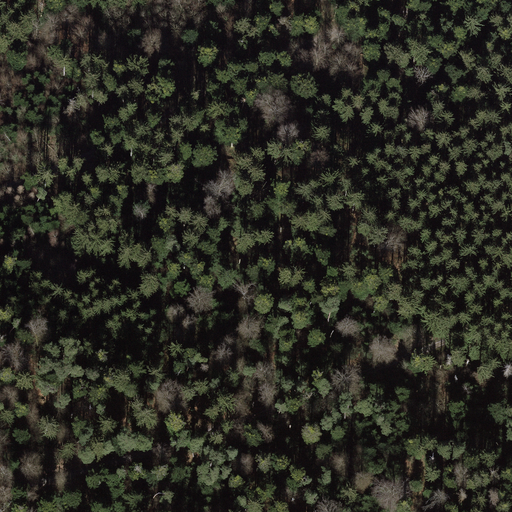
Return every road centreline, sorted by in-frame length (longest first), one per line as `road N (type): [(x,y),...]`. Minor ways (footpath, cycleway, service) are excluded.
road 1 (track): [(511,321),(115,463),(0,492)]
road 2 (track): [(0,188),(347,31),(479,0)]
